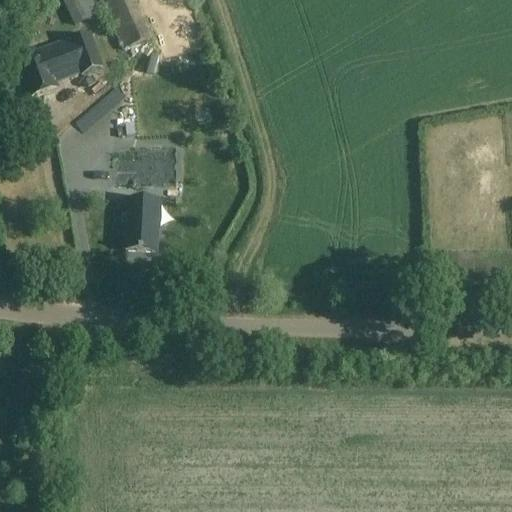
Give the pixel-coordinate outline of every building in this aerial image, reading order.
[(90,0),(70,0),(82,25),(98,17),(90,0)] [(50,3),(21,14),(24,23),(28,21),(29,27),(55,17),(50,3)] [(39,61),(19,68),(29,99),(57,89),(54,82),(81,72),(83,76),(103,69),(91,34),(68,41),(68,40),(35,52),(39,61)] [(160,228),(161,202),(125,200),(123,230),(126,230),(125,252),(157,254),(159,228),(160,228)] [(212,232),(212,221),(191,220),(190,230),(212,232)]
